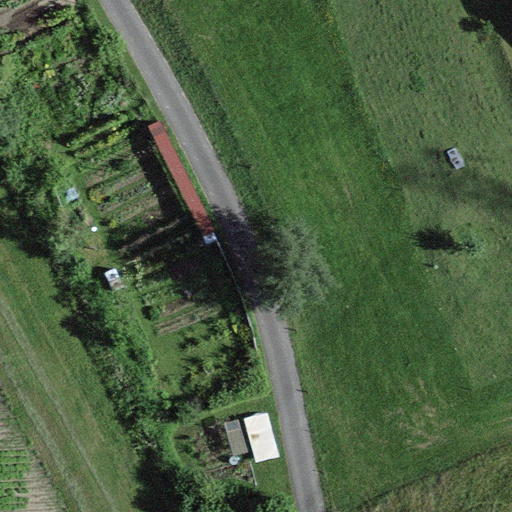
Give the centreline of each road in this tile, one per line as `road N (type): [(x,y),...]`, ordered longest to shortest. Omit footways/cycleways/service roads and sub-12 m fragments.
road 1 (track): [(301,511),(243,258),(104,0)]
road 2 (track): [(0,261),(141,511)]
